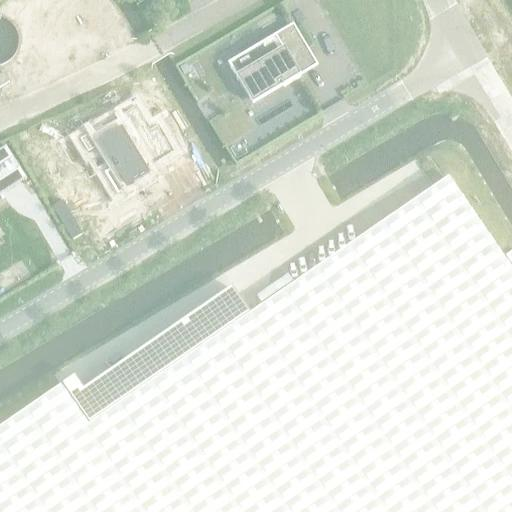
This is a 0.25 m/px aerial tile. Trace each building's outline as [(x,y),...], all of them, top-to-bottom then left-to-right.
[(47,42),(92,19),(81,0),(70,0),(34,18),(47,42)] [(21,42),(21,41),(19,33),(17,29),(15,26),(9,22),(5,21),(0,20),(0,62),(8,61),(14,57),(18,51),(20,47),(21,42)] [(246,72),(236,79),(248,99),(279,81),(283,88),(300,77),(296,70),(313,60),(293,26),(238,59),(246,72)] [(199,59),(182,69),(190,82),(207,72),(199,59)] [(0,75),(0,88),(9,83),(4,73),(0,75)] [(154,75),(133,87),(146,108),(166,95),(154,75)] [(144,169),(149,166),(150,166),(173,153),(157,127),(149,132),(135,107),(100,128),(106,139),(100,143),(113,165),(112,166),(114,169),(104,175),(117,197),(150,178),(144,169)] [(0,196),(23,182),(24,182),(5,153),(0,156),(0,196)] [(404,198),(437,178),(431,169),(399,189),(404,198)] [(0,429),(0,511),(511,511),(511,274),(447,180),(289,290),(250,317),(77,436),(49,396),(18,417),(0,429)] [(74,379),(49,396),(77,436),(250,317),(231,290),(83,392),(74,379)]
